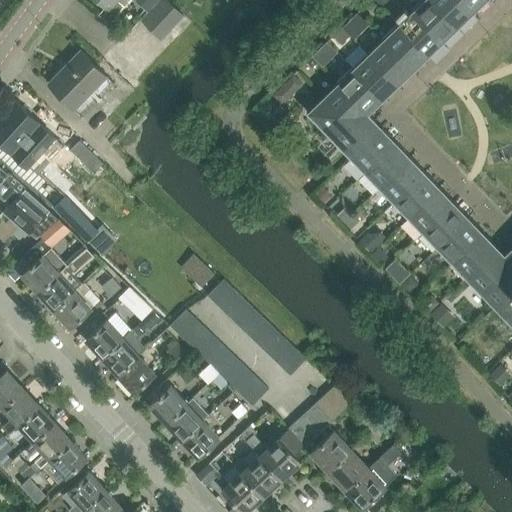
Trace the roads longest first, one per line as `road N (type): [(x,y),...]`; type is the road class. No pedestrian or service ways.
road 1 (residential): [(172,489),(281,384),(200,304)]
road 2 (residential): [(172,489),(0,300)]
